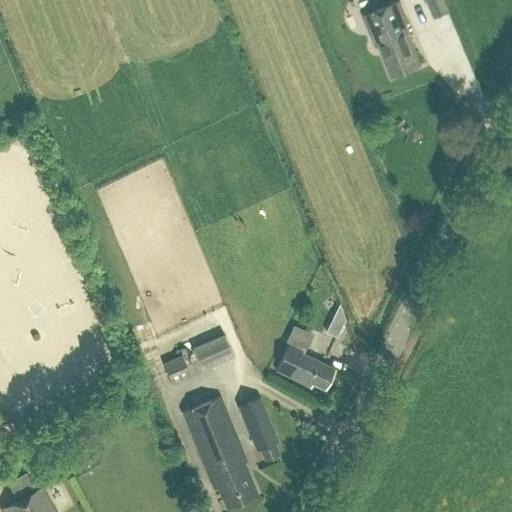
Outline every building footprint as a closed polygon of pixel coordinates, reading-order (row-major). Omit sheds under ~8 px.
[(445,0),(425,0),(433,18),(450,11),(445,0)] [(375,45),(379,44),(391,75),(420,64),(407,32),(411,31),(400,3),(364,17),(375,45)] [(275,371),(310,387),(313,382),(325,388),(334,367),(303,353),(312,335),(293,326),(285,343),(288,344),(275,371)] [(224,334),(192,349),(201,369),(233,355),(224,334)] [(182,356),(163,364),(172,383),(190,374),(182,356)] [(220,396),(183,412),(214,488),(218,486),(227,507),(258,494),(244,462),(247,460),(220,396)] [(257,450),(260,448),(274,442),(278,441),(259,396),(238,405),(257,450)] [(2,509),(3,511),(54,511),(42,488),(2,509)]
